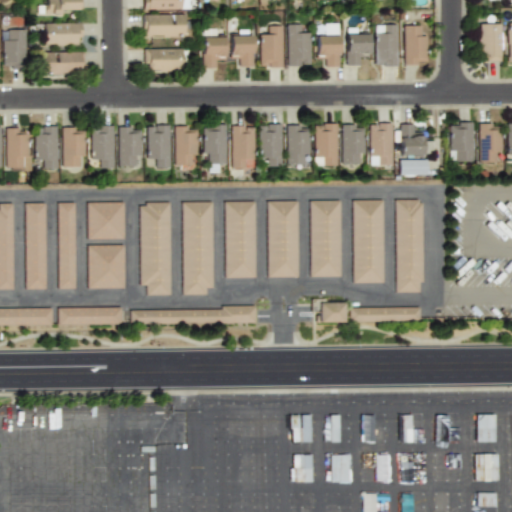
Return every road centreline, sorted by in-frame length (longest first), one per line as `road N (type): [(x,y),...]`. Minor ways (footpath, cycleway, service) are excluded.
road 1 (tertiary): [(511,366),(0,371)]
road 2 (residential): [(452,95),(0,99)]
